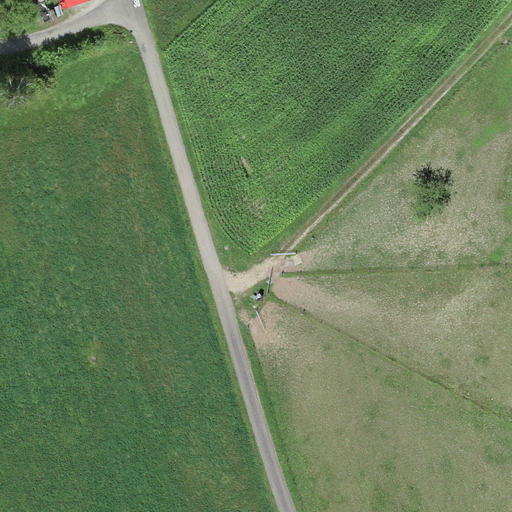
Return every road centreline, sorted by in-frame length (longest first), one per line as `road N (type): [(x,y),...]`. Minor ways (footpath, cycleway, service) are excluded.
road 1 (track): [(281,511),(136,8)]
road 2 (track): [(214,288),(278,256),(511,11)]
road 3 (residential): [(133,0),(136,8),(0,48)]
